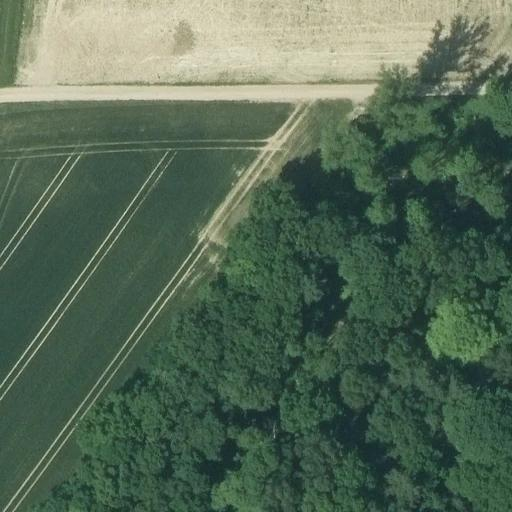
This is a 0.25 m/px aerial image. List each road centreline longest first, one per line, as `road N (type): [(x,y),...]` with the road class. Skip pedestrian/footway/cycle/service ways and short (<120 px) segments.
road 1 (track): [(367,95),(68,511)]
road 2 (track): [(0,101),(367,95)]
road 3 (track): [(367,95),(511,91)]
